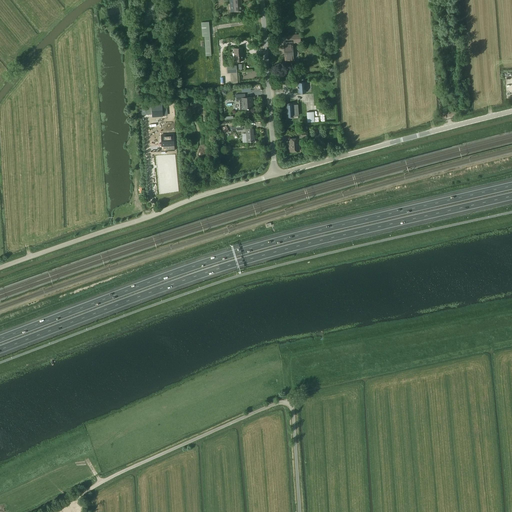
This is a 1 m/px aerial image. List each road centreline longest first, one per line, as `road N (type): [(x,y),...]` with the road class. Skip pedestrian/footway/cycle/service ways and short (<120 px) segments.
road 1 (motorway): [(0,349),(265,253),(511,195)]
road 2 (motorway): [(511,185),(264,243),(0,338)]
road 3 (unclassified): [(299,511),(287,402),(83,493)]
road 4 (unclassified): [(0,267),(273,174)]
road 5 (unclassified): [(273,174),(511,111)]
road 6 (unclassified): [(273,174),(262,0)]
